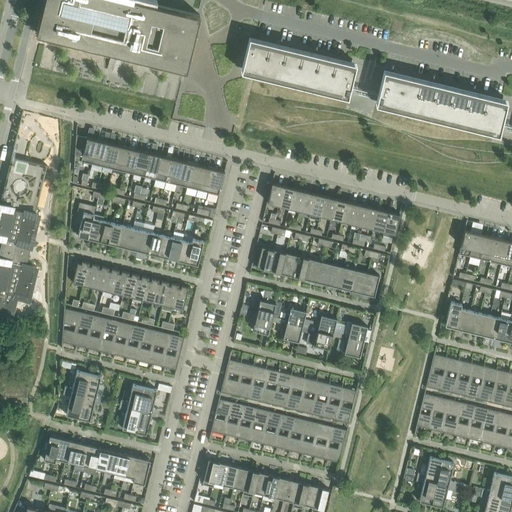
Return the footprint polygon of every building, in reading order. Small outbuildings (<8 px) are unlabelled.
[(199,14),(156,4),(141,0),(43,0),(36,32),(41,34),(47,35),(111,51),(116,52),(120,53),(123,54),(135,57),(186,69),(199,14)] [(355,67),(254,42),(248,68),(348,92),(355,67)] [(494,128),(497,112),(500,102),(383,74),(377,99),(494,128)] [(87,136),(87,137),(76,134),(75,155),(82,157),(81,161),(92,163),(97,142),(98,139),(87,136)] [(108,142),(98,139),(97,142),(92,163),(102,166),(108,142)] [(119,144),(108,142),(102,166),(113,168),(118,147),(119,144)] [(129,147),(119,144),(118,147),(113,168),(123,171),(129,147)] [(140,149),(129,147),(123,171),(134,174),(139,152),(140,149)] [(150,152),(140,149),(139,152),(134,174),(144,176),(150,152)] [(161,154),(150,152),(144,176),(155,179),(160,158),(161,154)] [(171,157),(161,154),(160,158),(155,179),(165,181),(171,157)] [(11,156),(0,200),(0,236),(2,237),(0,245),(0,316),(12,320),(17,299),(27,302),(32,283),(36,266),(26,263),(31,244),(38,213),(35,212),(47,164),(14,157),(12,156),(11,156)] [(165,181),(176,184),(182,160),(171,157),(165,181)] [(176,184),(186,186),(192,162),(182,160),(176,184)] [(186,186),(185,193),(195,195),(197,189),(203,165),(192,162),(186,186)] [(207,192),(213,167),(203,165),(197,189),(207,192)] [(207,192),(218,194),(224,170),(213,167),(207,192)] [(267,201),(278,204),(283,184),(282,184),(274,182),(272,182),(267,201)] [(278,204),(289,207),(294,187),(293,187),(284,185),(283,184),(278,204)] [(289,207),(299,209),(304,189),(303,189),(294,187),(289,207)] [(299,209),(310,212),(314,192),(305,190),(304,189),(299,209)] [(325,195),(324,194),(315,192),(314,192),(310,212),(309,217),(319,219),(320,214),(325,195)] [(320,214),(331,217),(336,197),(326,195),(325,195),(320,214)] [(331,217),(341,219),(346,200),(345,200),(337,197),(336,197),(331,217)] [(341,219),(352,222),(357,202),(356,202),(347,200),(346,200),(341,219)] [(74,222),(80,224),(78,235),(84,237),(88,238),(96,205),(79,201),(74,222)] [(367,205),(366,205),(362,204),(358,203),(357,202),(352,222),(362,225),(367,205)] [(362,225),(373,227),(378,207),(377,207),(373,206),(368,205),(367,205),(362,225)] [(373,227),(383,230),(388,210),(387,210),(382,209),(379,208),(378,207),(373,227)] [(399,213),(398,212),(394,212),(389,210),(388,210),(383,230),(382,235),(393,237),(399,213)] [(94,213),(88,238),(92,239),(98,240),(103,220),(104,216),(94,213)] [(98,240),(104,241),(107,242),(108,242),(113,222),(103,220),(98,240)] [(108,242),(108,243),(112,243),(118,245),(122,224),(113,222),(108,242)] [(127,247),(132,227),(122,224),(118,245),(123,246),(127,247)] [(127,247),(128,247),(132,248),(137,250),(142,229),(132,227),(127,247)] [(152,232),(142,229),(137,250),(143,251),(147,252),(148,252),(152,232)] [(459,253),(470,256),(475,232),(476,231),(465,229),(464,229),(464,232),(458,253),(459,253)] [(475,232),(470,256),(480,258),(485,237),(486,234),(476,231),(475,232)] [(148,252),(152,253),(157,255),(162,234),(152,232),(148,252)] [(172,237),(162,234),(157,255),(163,256),(167,257),(172,237)] [(480,258),(490,261),(496,237),(486,234),(485,237),(480,258)] [(171,258),(177,259),(182,239),(172,237),(167,257),(168,257),(171,258)] [(496,237),(490,261),(501,263),(506,242),(507,239),(496,237)] [(203,240),(193,238),(192,242),(187,262),(188,262),(191,263),(197,264),(203,240)] [(182,239),(177,259),(183,261),(187,262),(192,242),(192,241),(182,239)] [(511,240),(507,239),(506,242),(501,263),(511,266),(511,263),(511,240)] [(269,269),(274,249),(261,246),(256,266),(269,269)] [(285,251),(274,249),(269,269),(280,272),(285,251)] [(292,275),(297,254),(285,251),(280,272),(292,275)] [(309,257),(297,254),(292,275),(304,278),(309,257)] [(315,281),(320,260),(309,257),(304,278),(315,281)] [(82,287),(88,262),(82,260),(81,263),(78,262),(77,262),(72,282),(82,284),(82,287)] [(332,263),(320,260),(315,281),(327,284),(332,263)] [(92,289),(98,264),(92,263),(91,265),(88,265),(89,262),(88,262),(82,287),(83,287),(83,284),(92,287),(92,289)] [(339,286),(344,266),(332,263),(327,284),(339,286)] [(98,264),(92,289),(93,289),(93,287),(102,289),(102,291),(108,267),(102,265),(101,268),(98,267),(99,264),(98,264)] [(355,269),(344,266),(339,286),(350,289),(355,269)] [(112,294),(118,269),(111,267),(111,270),(108,270),(109,267),(108,267),(102,291),(102,292),(103,289),(112,291),(112,294)] [(118,269),(112,294),(113,292),(122,294),(121,296),(122,296),(128,271),(121,270),(121,273),(118,272),(119,269),(118,269)] [(362,292),(367,271),(355,269),(350,289),(362,292)] [(132,299),(138,274),(132,272),(131,275),(128,274),(129,272),(128,271),(122,296),(123,296),(123,294),(132,296),(132,299)] [(379,274),(367,271),(362,292),(374,295),(379,274)] [(142,301),(148,276),(141,275),(141,278),(138,277),(139,274),(138,274),(132,299),(133,297),(142,299),(142,301)] [(151,304),(152,304),(158,279),(151,277),(151,280),(148,279),(149,276),(148,276),(142,301),(143,299),(152,301),(151,304)] [(453,278),(451,284),(465,287),(466,282),(453,278)] [(159,279),(158,279),(152,304),(153,301),(162,304),(161,306),(162,306),(168,281),(161,280),(161,282),(158,282),(159,279)] [(171,308),(172,309),(178,284),(171,282),(170,285),(168,284),(169,281),(168,281),(162,306),(163,304),(172,306),(171,308)] [(178,284),(172,309),(173,306),(183,309),(188,286),(181,284),(180,287),(178,287),(178,284)] [(256,298),(252,311),(257,312),(256,314),(272,318),(272,316),(273,314),(272,314),(274,307),(275,303),(269,301),(271,291),(264,289),(262,299),(260,299),(256,298)] [(451,301),(445,325),(455,327),(461,303),(451,301)] [(462,303),(461,303),(455,327),(465,330),(470,310),(461,307),(462,303)] [(287,319),(287,322),(302,325),(303,323),(306,310),(290,306),(287,319)] [(74,344),(77,332),(78,326),(82,311),(65,307),(64,322),(75,325),(74,331),(67,329),(63,328),(62,341),(63,341),(74,344)] [(129,312),(127,318),(133,320),(135,314),(136,309),(130,307),(129,312)] [(470,310),(465,330),(475,332),(480,312),(470,310)] [(94,315),(82,311),(78,326),(87,328),(85,334),(77,332),(74,344),(75,344),(75,348),(76,345),(86,347),(89,335),(91,329),(94,315)] [(490,314),(480,312),(475,332),(485,335),(490,314)] [(272,318),(256,314),(256,317),(255,317),(252,330),(268,333),(271,320),(272,318)] [(318,327),(317,329),(333,333),(333,331),(337,318),(321,314),(318,327)] [(500,317),(490,314),(485,335),(495,337),(500,317)] [(94,315),(91,329),(99,331),(98,337),(89,335),(86,347),(88,348),(87,351),(88,351),(89,348),(99,350),(102,338),(107,318),(94,315)] [(495,337),(505,340),(510,319),(500,317),(495,337)] [(119,321),(107,318),(103,332),(112,334),(111,340),(102,338),(99,350),(101,351),(100,354),(101,351),(112,353),(115,341),(116,335),(119,321)] [(351,321),(346,320),(343,333),(348,334),(348,337),(363,340),(368,341),(368,342),(371,330),(366,329),(367,325),(351,321)] [(116,335),(125,337),(123,343),(115,341),(112,353),(113,354),(112,357),(113,357),(114,354),(124,356),(127,344),(129,338),(132,324),(119,321),(116,335)] [(287,322),(286,324),(283,337),(299,341),(302,328),(301,328),(302,325),(287,322)] [(145,327),(132,324),(129,338),(137,340),(136,346),(127,344),(124,356),(126,357),(125,360),(126,360),(127,357),(137,360),(140,347),(141,341),(145,327)] [(141,341),(150,343),(149,349),(140,347),(137,360),(138,360),(138,363),(139,360),(149,363),(152,350),(154,344),(157,330),(145,327),(141,341)] [(333,333),(317,329),(317,332),(309,330),(308,332),(309,338),(307,338),(306,342),(313,344),(329,348),(332,335),(333,333)] [(170,333),(157,330),(154,344),(163,346),(161,352),(152,350),(149,363),(151,363),(150,366),(151,367),(152,363),(162,366),(165,353),(167,347),(170,333)] [(167,347),(175,350),(174,355),(165,353),(162,366),(164,366),(163,370),(164,370),(164,366),(175,369),(176,369),(184,336),(170,333),(167,347)] [(360,356),(363,340),(348,337),(347,339),(344,352),(360,356)] [(434,353),(426,386),(438,389),(441,374),(433,372),(434,366),(443,368),(446,352),(445,356),(434,353)] [(441,374),(438,389),(451,392),(454,377),(445,375),(447,369),(455,372),(459,355),(458,359),(446,356),(447,352),(446,352),(443,368),(441,374)] [(454,377),(451,392),(463,395),(467,380),(458,378),(459,372),(468,375),(472,359),(471,358),(471,362),(458,359),(459,356),(459,355),(455,372),(454,377)] [(221,391),(232,394),(236,380),(227,377),(229,372),(237,374),(241,358),(240,361),(229,358),(221,391)] [(232,394),(245,397),(249,383),(240,380),(241,375),(250,377),(254,361),(253,364),(241,361),(242,358),(241,358),(237,374),(236,380),(232,394)] [(467,380),(463,395),(476,398),(479,383),(471,381),(472,376),(481,378),(484,362),(483,365),(471,362),(472,359),(468,375),(467,380)] [(245,397),(258,400),(261,386),(253,384),(255,378),(263,380),(266,364),(265,367),(253,364),(254,361),(250,377),(249,383),(245,397)] [(479,383),(476,398),(488,401),(492,387),(483,384),(485,379),(493,381),(497,365),(496,368),(484,365),(485,362),(484,362),(481,378),(479,383)] [(270,403),(274,389),(265,387),(266,381),(275,383),(279,367),(278,370),(266,367),(267,364),(266,364),(263,380),(264,380),(262,386),(261,386),(258,400),(270,403)] [(492,387),(488,401),(501,404),(505,390),(496,388),(497,382),(506,384),(510,368),(509,368),(508,371),(496,368),(497,365),(493,381),(492,387)] [(270,403),(283,406),(286,392),(278,390),(279,384),(288,386),(292,370),(291,370),(291,374),(279,371),(279,367),(275,383),(274,389),(270,403)] [(505,390),(501,404),(511,406),(511,391),(509,391),(510,385),(511,385),(511,372),(509,371),(510,368),(506,384),(505,390)] [(88,374),(89,372),(77,369),(72,387),(65,386),(64,390),(83,394),(88,374)] [(296,409),(299,395),(290,393),(292,387),(300,389),(304,373),(303,377),(291,374),(292,370),(288,386),(286,392),(283,406),(296,409)] [(94,373),(89,372),(88,374),(83,394),(103,399),(104,395),(96,393),(101,375),(94,373)] [(296,409),(308,412),(312,398),(303,396),(304,390),(313,392),(317,376),(316,380),(304,377),(305,373),(304,373),(300,389),(299,395),(296,409)] [(27,378),(0,376),(0,409),(26,411),(28,384),(27,384),(27,378)] [(321,415),(324,401),(316,399),(317,393),(326,395),(330,379),(329,379),(328,383),(316,380),(317,376),(313,392),(312,398),(308,412),(321,415)] [(321,415),(333,419),(337,404),(328,402),(330,396),(338,399),(342,382),(341,386),(329,383),(330,379),(326,395),(324,401),(321,415)] [(338,399),(337,404),(333,419),(348,422),(351,408),(342,405),(343,400),(350,401),(350,402),(353,402),(356,390),(355,389),(342,386),(343,383),(342,382),(338,399)] [(144,388),(145,386),(133,383),(128,401),(121,399),(120,403),(139,408),(144,388)] [(150,387),(145,386),(144,388),(139,408),(159,413),(160,409),(152,407),(157,389),(150,387)] [(78,414),(83,394),(64,390),(63,394),(70,395),(66,414),(73,415),(78,417),(78,414)] [(420,412),(417,425),(431,428),(430,432),(434,416),(435,410),(439,396),(424,392),(421,407),(430,409),(429,415),(422,413),(420,412)] [(102,403),(103,399),(83,394),(78,414),(78,417),(90,420),(94,401),(102,403)] [(434,416),(430,432),(431,429),(443,432),(442,435),(443,435),(446,419),(448,413),(451,399),(439,396),(435,410),(444,413),(443,418),(434,416)] [(229,421),(230,416),(234,401),(219,398),(216,412),(225,414),(224,420),(217,419),(217,418),(214,418),(211,430),(212,431),(225,434),(225,437),(229,421)] [(446,419),(443,435),(444,432),(456,435),(455,438),(459,422),(460,417),(464,402),(451,399),(448,413),(457,416),(455,421),(446,419)] [(246,404),(234,401),(230,416),(239,418),(238,424),(229,421),(225,437),(225,438),(226,434),(238,437),(237,440),(238,441),(241,425),(243,419),(246,404)] [(459,422),(455,438),(456,438),(457,435),(469,438),(468,441),(472,425),(473,420),(477,405),(464,402),(460,417),(469,419),(468,424),(459,422)] [(122,428),(129,429),(134,430),(134,428),(139,408),(120,403),(119,407),(126,409),(122,428)] [(250,444),(254,428),(255,422),(259,408),(246,404),(243,419),(252,421),(250,427),(241,425),(238,441),(239,437),(251,440),(250,444)] [(472,425),(468,441),(469,438),(481,441),(480,444),(481,444),(484,428),(486,423),(489,408),(477,405),(473,420),(482,422),(480,428),(472,425)] [(134,428),(134,430),(139,432),(146,433),(150,415),(158,417),(159,413),(139,408),(134,428)] [(272,411),(259,408),(255,422),(264,424),(263,430),(254,428),(250,444),(251,440),(263,443),(262,447),(263,447),(267,431),(268,425),(272,411)] [(484,428),(481,444),(482,441),(494,444),(493,447),(497,432),(498,426),(502,411),(489,408),(486,423),(494,425),(493,431),(484,428)] [(279,434),(281,428),(284,414),(272,411),(268,425),(277,427),(275,433),(267,431),(263,447),(264,443),(276,446),(275,450),(279,434)] [(497,432),(493,447),(494,448),(494,444),(506,447),(506,450),(506,451),(510,435),(511,429),(511,425),(511,413),(502,411),(498,426),(507,428),(506,434),(497,432)] [(297,417),(284,414),(281,428),(289,430),(288,436),(279,434),(275,450),(276,450),(277,446),(289,449),(288,453),(292,437),(293,431),(297,417)] [(301,456),(305,440),(306,434),(309,420),(297,417),(293,431),(302,433),(301,439),(292,437),(288,453),(289,450),(301,452),(300,456),(301,456)] [(322,423),(309,420),(306,434),(315,436),(313,442),(305,440),(301,456),(302,453),(314,456),(313,459),(317,443),(319,437),(322,423)] [(335,426),(322,423),(319,437),(327,439),(326,445),(317,443),(313,459),(314,459),(314,456),(326,459),(326,462),(330,446),(331,440),(335,426)] [(346,429),(335,426),(331,440),(340,443),(339,448),(330,446),(326,462),(327,459),(338,461),(346,429)] [(55,457),(60,437),(50,434),(48,442),(45,441),(44,449),(46,449),(44,459),(54,461),(55,457)] [(60,437),(55,457),(65,460),(70,439),(60,437)] [(75,462),(80,442),(70,439),(65,460),(75,462)] [(80,442),(75,462),(73,468),(83,471),(90,444),(80,442)] [(95,467),(100,447),(90,444),(83,471),(93,473),(95,467)] [(110,449),(100,447),(95,467),(105,470),(110,449)] [(115,472),(120,452),(110,449),(105,470),(115,472)] [(115,472),(114,477),(123,479),(130,454),(120,452),(115,472)] [(130,454),(123,479),(133,482),(134,481),(140,456),(130,454)] [(442,458),(437,457),(430,455),(425,474),(418,472),(417,476),(436,481),(441,461),(442,458)] [(150,459),(140,456),(134,481),(144,483),(150,459)] [(208,458),(202,483),(213,486),(214,481),(219,461),(208,458)] [(442,458),(441,461),(436,481),(456,486),(457,482),(449,480),(454,461),(447,460),(442,458)] [(219,461),(214,481),(223,484),(228,463),(219,461)] [(228,463),(223,484),(233,486),(238,466),(228,463)] [(248,468),(238,466),(233,486),(243,488),(248,468)] [(248,468),(243,488),(242,493),(252,495),(253,491),(258,471),(248,468)] [(268,473),(258,471),(253,491),(263,493),(268,473)] [(482,488),(481,492),(500,496),(505,477),(506,474),(501,473),(494,471),(489,490),(482,488)] [(273,496),(278,476),(268,473),(263,493),(262,498),(272,500),(273,496)] [(511,475),(511,476),(511,475),(506,474),(505,477),(500,496),(511,499),(511,475)] [(288,478),(278,476),(273,496),(283,498),(288,478)] [(431,503),(431,501),(436,481),(417,476),(416,480),(423,482),(419,500),(426,502),(431,503)] [(288,478),(283,498),(293,501),(298,480),(288,478)] [(298,480),(293,501),(292,505),(302,508),(303,503),(308,483),(298,480)] [(431,503),(436,504),(443,506),(447,488),(455,490),(456,486),(436,481),(431,501),(431,503)] [(308,483),(303,503),(312,505),(313,505),(318,485),(308,483)] [(312,505),(311,510),(312,510),(319,511),(322,511),(325,503),(328,488),(318,485),(313,505),(312,505)] [(468,489),(466,499),(475,501),(476,495),(473,494),(472,494),(473,490),(468,489)] [(496,511),(500,496),(481,492),(480,496),(487,498),(483,511),(496,511)] [(509,511),(511,503),(511,499),(500,496),(496,511),(509,511)] [(200,511),(204,511),(207,511),(208,507),(193,503),(191,511),(197,511),(198,511),(200,511)]
